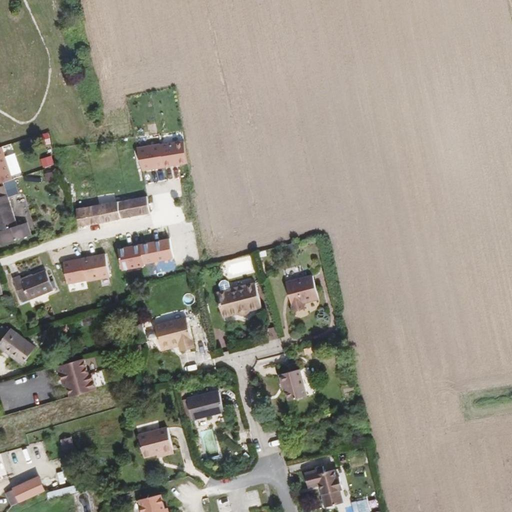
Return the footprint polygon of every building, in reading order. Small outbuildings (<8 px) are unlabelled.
[(161,142),(138,146),(142,170),(166,167),(161,142)] [(128,199),(81,210),(85,226),(151,212),(148,196),(133,199),(128,199)] [(9,206),(0,209),(0,242),(4,255),(33,245),(28,232),(19,235),(9,206)] [(148,257),(144,234),(133,237),(135,246),(130,247),(134,261),(148,257)] [(134,261),(130,247),(115,251),(118,265),(134,261)] [(107,253),(64,260),(68,284),(111,277),(107,253)] [(134,263),(134,261),(118,265),(120,271),(133,268),(132,264),(134,263)] [(314,276),(289,283),(296,311),(306,309),(305,304),(321,300),(314,276)] [(30,282),(23,285),(32,309),(64,296),(56,278),(32,287),(30,282)] [(221,283),(223,291),(232,289),(230,283),(228,280),(226,280),(223,280),(221,283)] [(232,289),(223,291),(218,292),(224,316),(240,313),(242,314),(248,313),(251,310),(262,307),(256,283),(232,289)] [(180,350),(194,348),(187,320),(156,327),(162,351),(174,348),(174,345),(179,344),(180,350)] [(96,322),(94,327),(98,330),(101,330),(102,325),(99,321),(96,322)] [(157,342),(153,326),(146,328),(150,344),(157,342)] [(14,337),(11,335),(7,332),(0,341),(0,344),(2,346),(5,349),(3,351),(28,369),(40,352),(16,334),(14,337)] [(70,385),(74,397),(100,389),(95,373),(92,373),(87,358),(61,365),(67,385),(70,385)] [(289,382),(290,388),(293,399),(310,395),(304,369),(284,374),(286,382),(289,382)] [(221,393),(189,399),(194,420),(212,417),(212,415),(215,414),(217,416),(226,414),(221,393)] [(158,454),(174,451),(168,429),(140,435),(146,456),(158,454)] [(319,471),(309,474),(312,488),(325,484),(326,488),(323,488),(329,508),(347,503),(343,489),(345,489),(343,478),(340,479),(337,470),(328,472),(326,467),(319,469),(319,471)] [(47,490),(40,478),(8,493),(15,505),(47,490)] [(50,501),(80,493),(78,485),(48,493),(50,501)] [(167,511),(167,510),(163,495),(143,501),(146,511),(167,511)]
